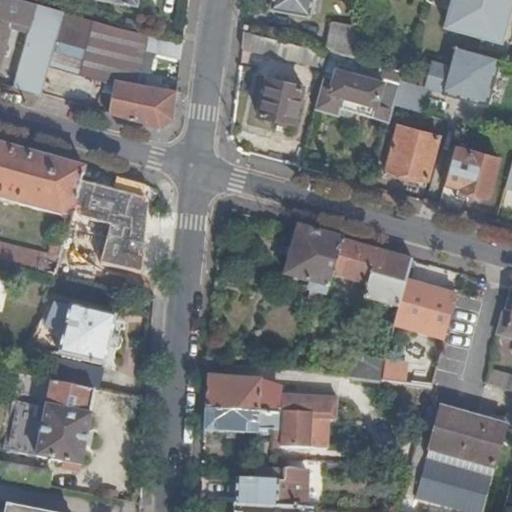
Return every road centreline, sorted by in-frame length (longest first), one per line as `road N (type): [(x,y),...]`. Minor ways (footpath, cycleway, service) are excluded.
road 1 (tertiary): [(194,172),(172,511)]
road 2 (residential): [(511,259),(194,172)]
road 3 (residential): [(194,172),(0,119)]
road 4 (tertiary): [(218,0),(194,172)]
